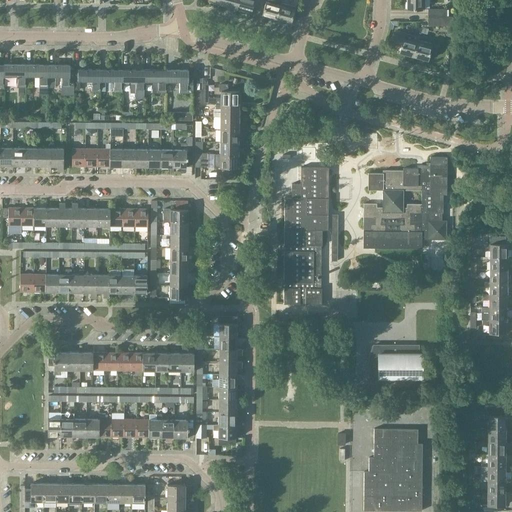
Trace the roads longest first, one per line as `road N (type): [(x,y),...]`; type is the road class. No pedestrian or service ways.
road 1 (residential): [(0,190),(180,182),(224,223),(223,281),(176,328),(31,319),(3,347)]
road 2 (residential): [(0,465),(183,458),(218,491),(218,511)]
road 3 (unclassified): [(182,31),(0,35)]
road 4 (unclassified): [(511,107),(445,103),(364,82)]
